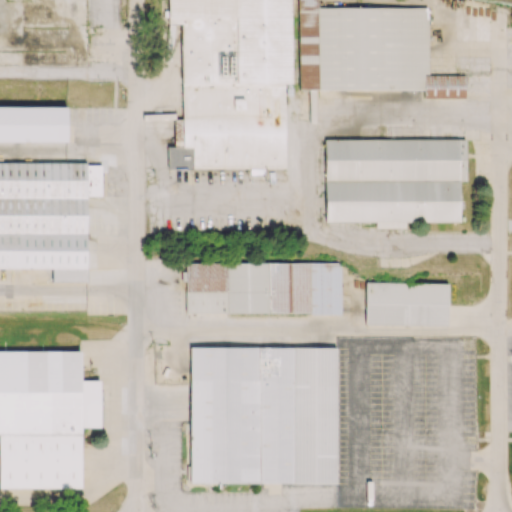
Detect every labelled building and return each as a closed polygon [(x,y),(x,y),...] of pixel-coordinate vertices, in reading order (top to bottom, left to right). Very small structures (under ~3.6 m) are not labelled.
[(284,168),(284,84),(291,84),(290,0),(167,0),(168,24),(181,24),(181,120),(174,120),(174,147),(167,147),(167,168),(284,168)] [(320,8),(428,8),(428,73),(422,73),(422,89),(320,88),(320,8)] [(465,98),(424,98),(424,75),(465,75),(465,98)] [(0,103),(63,103),(63,138),(0,138),(0,103)] [(325,139),(457,140),(457,180),(325,179),(325,139)] [(0,268),(51,268),(51,282),(85,282),(85,196),(100,196),(100,163),(0,162),(0,268)] [(326,221),(326,182),(458,181),(458,220),(404,220),(404,227),(374,228),(374,220),(326,221)] [(185,313),(340,314),(340,264),(185,263),(185,313)] [(367,282),(448,284),(447,327),(367,325),(367,282)] [(336,349),(189,347),(188,483),(334,485),(336,349)] [(0,434),(79,434),(78,488),(0,487),(0,434)]
